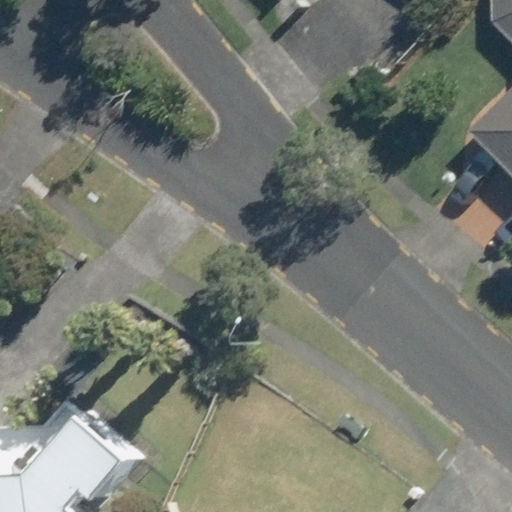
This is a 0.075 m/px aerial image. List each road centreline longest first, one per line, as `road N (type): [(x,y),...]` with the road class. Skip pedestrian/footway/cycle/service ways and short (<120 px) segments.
road 1 (residential): [(511,403),(263,175)]
road 2 (residential): [(263,175),(108,126),(0,34)]
road 3 (residential): [(152,0),(201,45),(263,175)]
